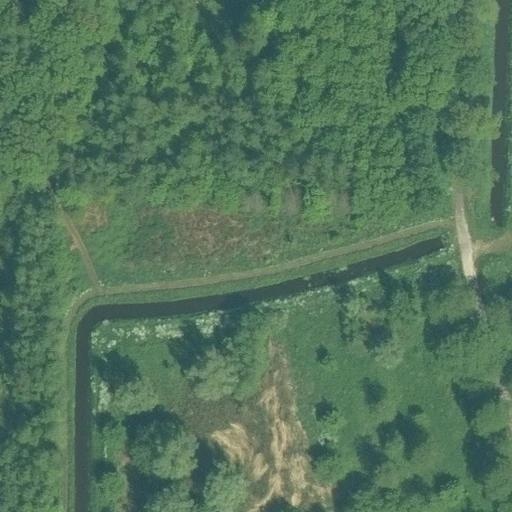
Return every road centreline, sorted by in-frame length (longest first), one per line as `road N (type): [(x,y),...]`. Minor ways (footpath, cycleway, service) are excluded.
road 1 (track): [(460,233),(456,0)]
road 2 (unclassified): [(511,414),(460,233)]
